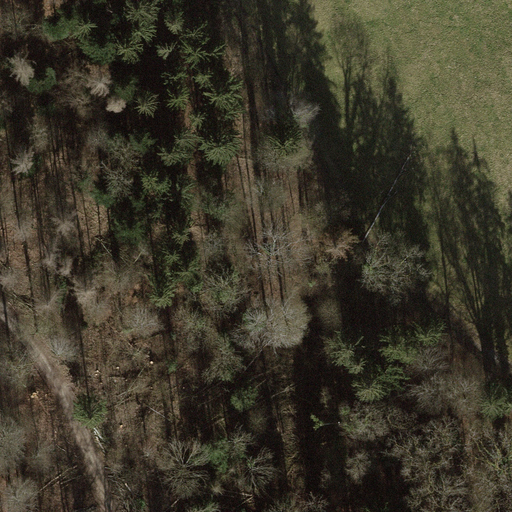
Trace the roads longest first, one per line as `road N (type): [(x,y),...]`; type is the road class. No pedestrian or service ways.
road 1 (track): [(231,0),(360,242),(511,373)]
road 2 (track): [(108,511),(77,417),(0,306)]
